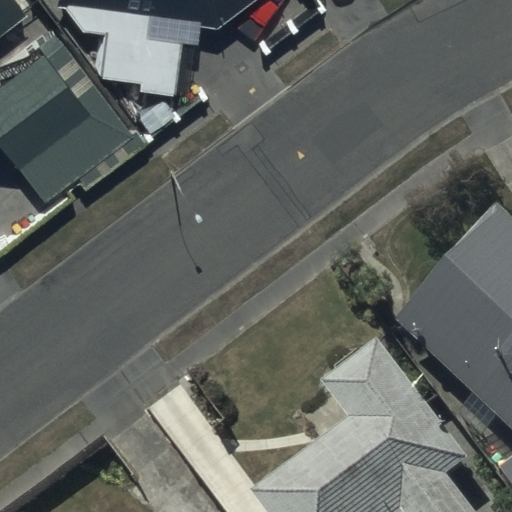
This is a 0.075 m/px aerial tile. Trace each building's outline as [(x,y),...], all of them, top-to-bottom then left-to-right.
[(0,0),(0,145),(40,198),(75,171),(84,183),(136,144),(48,27),(0,62),(0,24),(23,7),(17,0),(0,0)] [(58,0),(80,22),(103,26),(96,69),(135,75),(134,80),(166,85),(174,31),(190,34),(193,14),(212,18),(233,0),(58,0)] [(511,222),(509,219),(400,330),(475,403),(461,418),(485,441),(501,425),(511,435),(511,222)] [(475,467),(384,350),(327,393),(355,429),(258,504),(263,511),(476,511),(454,483),(475,467)] [(511,466),(503,473),(511,484),(511,466)]
